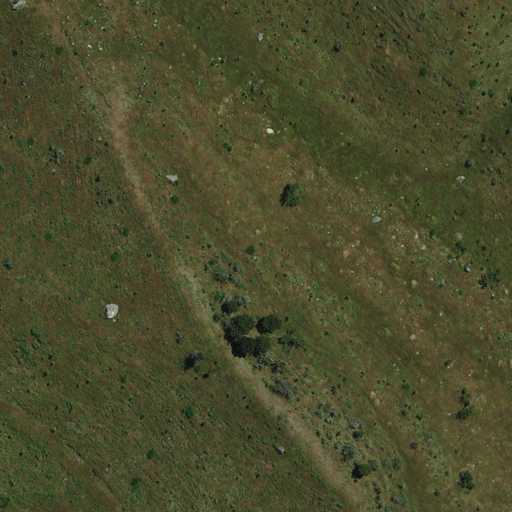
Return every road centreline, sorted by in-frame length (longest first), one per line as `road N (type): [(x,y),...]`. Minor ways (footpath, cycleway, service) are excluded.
road 1 (track): [(15,0),(194,291),(227,364),(328,469),(352,511)]
road 2 (track): [(92,511),(0,419)]
